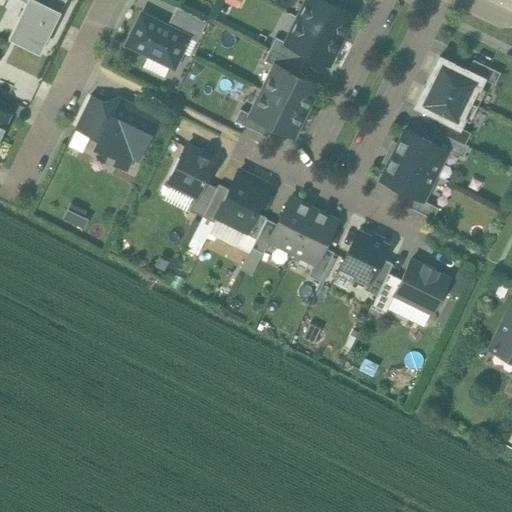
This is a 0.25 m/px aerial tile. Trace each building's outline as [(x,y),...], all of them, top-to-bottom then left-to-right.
[(65,0),(24,0),(27,1),(57,16),(65,0)] [(332,3),(326,0),(306,0),(298,17),(341,39),(354,14),(332,3)] [(57,16),(27,1),(9,38),(39,53),(57,16)] [(207,21),(177,6),(167,26),(189,36),(188,37),(197,41),(207,21)] [(167,26),(142,13),(127,43),(174,66),(188,37),(189,36),(167,26)] [(341,39),(298,17),(286,42),(308,53),(329,64),(341,39)] [(308,53),(286,42),(276,37),(270,49),(302,64),(308,53)] [(302,64),(270,49),(264,60),(275,65),(275,64),(297,75),(302,64)] [(468,70),(440,56),(415,106),(443,120),(446,121),(446,122),(460,128),(460,127),(484,79),(485,78),(468,70)] [(501,72),(474,59),(468,70),(485,78),(484,79),(495,84),(501,72)] [(297,75),(275,64),(275,65),(263,89),(306,110),(318,85),(297,75)] [(306,110),(263,89),(251,113),(250,114),(272,125),(293,135),(306,110)] [(90,95),(74,126),(88,133),(101,107),(103,101),(90,95)] [(119,99),(115,107),(107,110),(101,107),(88,133),(100,139),(96,146),(120,158),(124,151),(138,158),(158,118),(119,99)] [(0,108),(0,138),(5,128),(3,127),(10,113),(0,108)] [(272,125),(250,114),(251,113),(240,108),(235,120),(267,136),(272,125)] [(446,121),(443,120),(438,131),(465,144),(471,132),(460,127),(460,128),(446,122),(446,121)] [(431,141),(406,129),(399,143),(397,142),(392,153),(435,174),(447,149),(431,141)] [(438,131),(436,130),(431,141),(447,149),(463,157),(468,146),(465,144),(438,131)] [(215,159),(186,145),(168,181),(197,195),(204,181),(215,159)] [(435,174),(392,153),(386,164),(388,165),(381,179),(406,191),(422,199),(435,174)] [(268,186),(238,171),(229,189),(217,214),(218,214),(246,228),(247,229),(256,212),(268,186)] [(204,181),(197,195),(190,209),(203,215),(217,187),(204,181)] [(217,187),(203,215),(214,221),(218,214),(217,214),(229,189),(219,183),(217,187)] [(422,199),(406,191),(400,202),(432,218),(438,207),(422,199)] [(313,208),(290,196),(277,223),(269,240),(270,240),(292,251),(313,208)] [(84,227),(89,217),(70,207),(64,217),(84,227)] [(313,208),(292,251),(314,262),(315,263),(323,246),(337,219),(313,208)] [(256,212),(247,229),(246,228),(244,233),(256,238),(266,218),(267,217),(256,212)] [(256,238),(252,247),(263,253),(270,240),(269,240),(277,223),(266,218),(256,238)] [(387,244),(358,230),(340,266),(355,273),(353,276),(366,283),(367,284),(381,257),(387,244)] [(323,246),(315,263),(314,262),(308,275),(320,280),(334,252),(323,246)] [(381,257),(367,284),(366,283),(364,288),(377,295),(393,263),(381,257)] [(424,265),(411,259),(401,278),(394,293),(395,294),(407,300),(432,312),(449,278),(436,271),(437,269),(425,263),(424,265)] [(401,278),(389,272),(373,305),(386,311),(395,294),(394,293),(401,278)] [(511,306),(491,347),(511,357),(511,306)]
